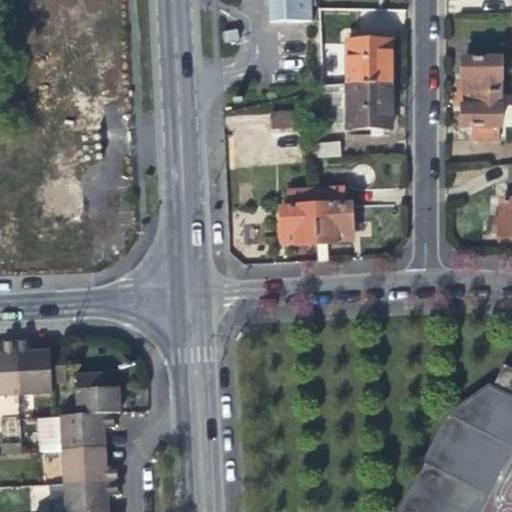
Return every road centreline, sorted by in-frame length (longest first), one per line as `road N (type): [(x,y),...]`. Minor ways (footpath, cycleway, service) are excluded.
road 1 (secondary): [(190,297),(174,0)]
road 2 (residential): [(425,285),(422,0)]
road 3 (residential): [(425,285),(190,297)]
road 4 (secondary): [(200,511),(190,297)]
road 5 (tertiary): [(0,302),(190,297)]
